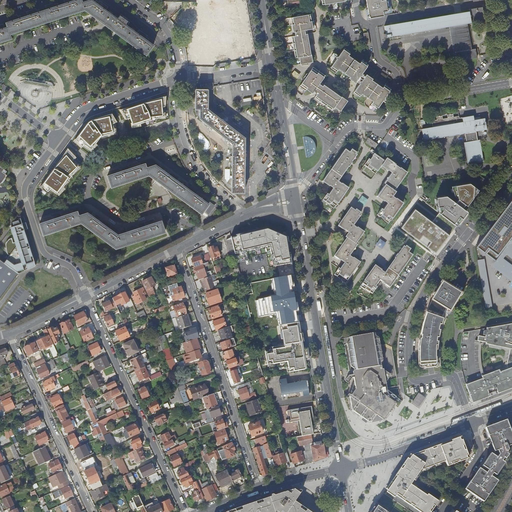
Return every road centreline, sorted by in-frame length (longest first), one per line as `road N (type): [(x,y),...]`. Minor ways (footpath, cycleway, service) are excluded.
road 1 (residential): [(511,174),(429,281),(410,329),(411,377),(452,376),(472,423)]
road 2 (tertiary): [(342,467),(296,208)]
road 3 (residential): [(259,488),(176,248)]
road 4 (residential): [(183,138),(100,166),(88,193),(113,218),(162,210),(202,235)]
road 5 (residential): [(85,295),(185,511)]
road 6 (unknown): [(253,206),(258,129),(227,96),(221,0)]
road 7 (residential): [(90,511),(8,333)]
road 8 (residential): [(58,139),(24,196),(41,249),(71,268),(85,295)]
road 9 (residential): [(178,78),(82,110),(58,139)]
road 10 (tertiary): [(472,423),(342,467)]
